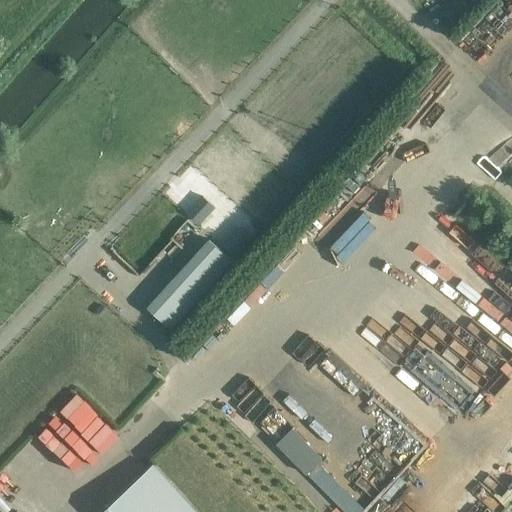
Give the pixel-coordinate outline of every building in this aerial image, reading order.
[(488,153),(478,164),(493,177),(511,155),(511,137),(497,125),(479,146),(488,153)] [(202,193),(186,210),(201,224),(217,207),(202,193)] [(210,236),(149,303),(170,323),(232,256),(210,236)] [(482,306),(502,326),(495,333),(511,348),(511,315),(491,296),(482,306)] [(457,357),(423,393),(450,418),(483,382),(457,357)] [(66,462),(90,439),(102,452),(121,434),(79,391),(36,431),(66,462)] [(296,424),(278,440),(308,471),(325,455),(296,424)] [(195,511),(152,464),(105,507),(109,511),(195,511)] [(350,511),(357,511),(364,505),(324,465),(313,476),(350,511)]
